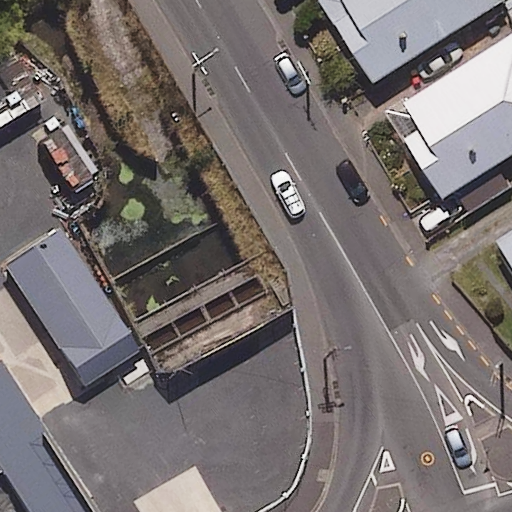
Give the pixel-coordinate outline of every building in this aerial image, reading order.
[(498,0),(328,0),(378,77),(498,0)] [(511,30),(409,95),(425,122),(409,132),(447,192),(511,151),(511,30)] [(44,96),(10,46),(0,53),(0,81),(20,111),(44,96)] [(0,122),(17,112),(0,85),(0,122)] [(99,173),(66,123),(38,142),(71,191),(99,173)] [(511,226),(501,234),(511,251),(511,226)] [(142,350),(61,228),(4,265),(86,387),(142,350)] [(99,511),(0,361),(0,472),(3,470),(30,511),(99,511)]
